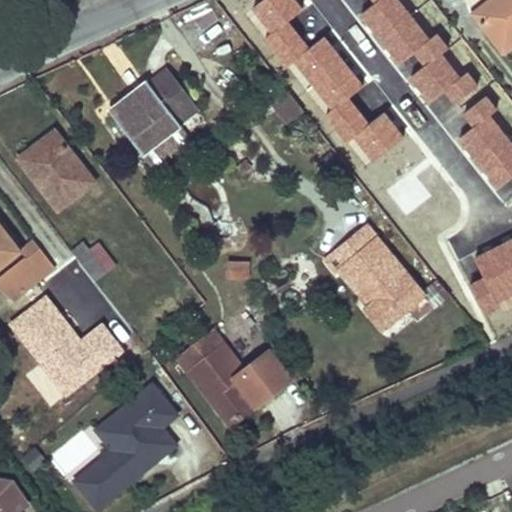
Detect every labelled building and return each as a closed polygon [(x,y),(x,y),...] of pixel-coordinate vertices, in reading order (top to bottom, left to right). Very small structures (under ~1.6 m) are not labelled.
[(511,0),(488,0),(472,13),(502,50),(511,41),(511,0)] [(365,3),(312,44),(340,81),(394,39),(365,3)] [(168,74),(115,114),(143,151),(182,123),(198,111),(168,74)] [(278,107),(290,122),(302,113),(290,97),(278,107)] [(143,151),(155,167),(194,138),(182,123),(143,151)] [(53,129),(17,156),(56,207),(93,180),(53,129)] [(0,225),(0,264),(20,251),(0,225)] [(420,297),(366,227),(324,260),(334,273),(338,270),(345,265),(374,302),(368,307),(364,310),(379,329),(404,309),(414,322),(430,309),(420,297)] [(32,242),(20,251),(23,255),(40,276),(51,268),(32,242)] [(79,243),(69,251),(91,280),(102,271),(79,243)] [(69,251),(56,261),(107,326),(120,318),(91,280),(69,251)] [(23,255),(0,274),(0,288),(11,297),(40,276),(23,255)] [(240,264),(226,268),(229,280),(243,276),(240,264)] [(374,302),(345,265),(338,270),(368,307),(374,302)] [(420,297),(430,309),(447,295),(437,282),(420,297)] [(243,372),(213,333),(178,359),(227,425),(289,378),(270,352),(243,372)] [(71,482),(93,510),(171,452),(156,432),(170,421),(146,389),(91,430),(109,454),(71,482)] [(0,511),(14,511),(26,503),(8,480),(0,485),(0,511)]
